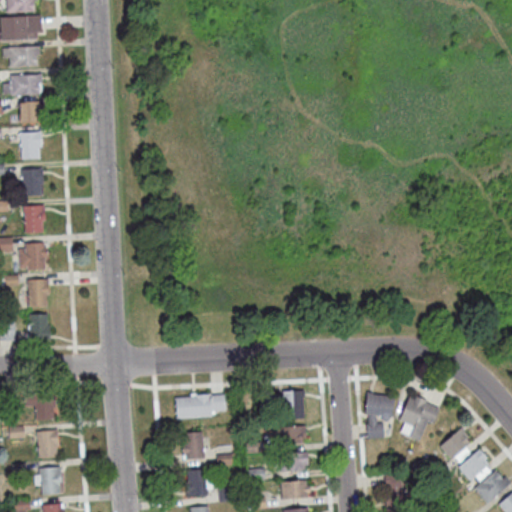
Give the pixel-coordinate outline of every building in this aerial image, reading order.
[(32,1),(32,12),(4,13),(3,0),(35,0),(35,1),(32,1)] [(0,17),(39,16),(39,33),(35,33),(36,39),(0,40),(0,17)] [(7,59),(1,59),(1,49),(37,47),(38,55),(34,56),(35,67),(8,69),(7,59)] [(36,84),(37,95),(9,97),(9,95),(1,95),(1,85),(8,84),(8,77),(40,75),(40,84),(36,84)] [(17,103),(35,102),(36,123),(18,124),(17,103)] [(39,133),(39,148),(37,148),(37,159),(19,160),(17,134),(39,133)] [(41,169),(42,185),(39,185),(39,196),(21,197),(20,170),(41,169)] [(43,206),(43,222),(40,222),(40,233),(23,234),(21,207),(43,206)] [(0,238),(10,238),(11,252),(0,252),(0,238)] [(42,249),(44,249),(45,259),(43,259),(43,270),(24,271),(24,269),(17,270),(16,250),(23,250),(23,245),(42,244),(42,249)] [(16,276),(17,287),(2,287),(1,277),(16,276)] [(46,280),(47,296),(44,297),(44,307),(27,308),(25,281),(46,280)] [(28,343),(27,316),(45,316),(45,327),(48,327),(48,342),(28,343)] [(0,342),(0,324),(13,324),(13,342),(0,342)] [(0,391),(14,391),(15,406),(0,408),(0,391)] [(271,397),(281,396),(281,393),(301,392),(302,420),(282,421),(281,405),(272,406),(272,408),(257,409),(256,393),(271,392),(271,397)] [(371,396),(392,398),(390,418),(387,418),(387,423),(380,422),(380,417),(374,416),(375,424),(381,424),(382,439),(366,440),(364,425),(366,425),(366,416),(363,415),(365,393),(371,394),(371,396)] [(54,409),(51,409),(52,420),(34,422),(33,407),(23,408),(22,396),(53,394),(54,409)] [(222,396),(224,411),(209,413),(210,418),(175,421),(173,399),(189,398),(189,396),(209,395),(209,397),(222,396)] [(412,397),(424,402),(423,404),(438,410),(431,425),(426,423),(418,443),(398,434),(402,424),(397,422),(407,398),(411,400),(412,397)] [(7,429),(22,427),(23,439),(8,440),(7,429)] [(300,434),(301,444),(276,447),(274,430),(303,427),(304,433),(300,434)] [(458,464),(452,458),(449,461),(437,448),(459,429),(466,438),(464,439),(468,444),(464,448),(469,454),(458,464)] [(34,433),(55,431),(56,447),(54,447),(55,458),(36,460),(34,433)] [(183,456),(181,456),(180,446),(183,446),(182,435),(200,433),(202,460),(184,461),(183,456)] [(244,445),(259,443),(260,453),(245,455),(244,445)] [(483,462),(487,465),(484,467),(489,473),(478,483),(473,477),(468,482),(456,469),(477,450),(485,460),(483,462)] [(303,467),(303,471),(278,473),(276,456),(305,453),(306,467),(303,467)] [(215,456),(230,455),(231,465),(216,466),(215,456)] [(24,464),(25,475),(11,476),(10,465),(24,464)] [(407,472),(413,466),(418,471),(411,476),(407,472)] [(57,484),(58,495),(39,496),(38,486),(33,487),(32,476),(37,476),(37,470),(58,468),(59,484),(57,484)] [(262,470),(263,481),(246,482),(245,471),(262,470)] [(210,490),(204,491),(204,497),(184,499),(184,490),(186,489),(185,472),(202,471),(203,482),(210,481),(210,490)] [(501,480),(503,478),(509,485),(485,505),(472,490),(493,471),(501,480)] [(384,511),(383,477),(399,476),(401,511),(384,511)] [(305,495),(305,499),(280,501),(279,484),(304,481),(304,487),(308,487),(308,494),(305,495)] [(216,490),(233,489),(235,502),(217,504),(216,490)] [(511,511),(502,511),(497,506),(511,494),(511,495),(511,511)] [(262,498),(263,509),(248,510),(247,500),(262,498)] [(27,501),(28,511),(12,511),(11,502),(27,501)] [(62,511),(62,503),(42,503),(42,511),(62,511)]
